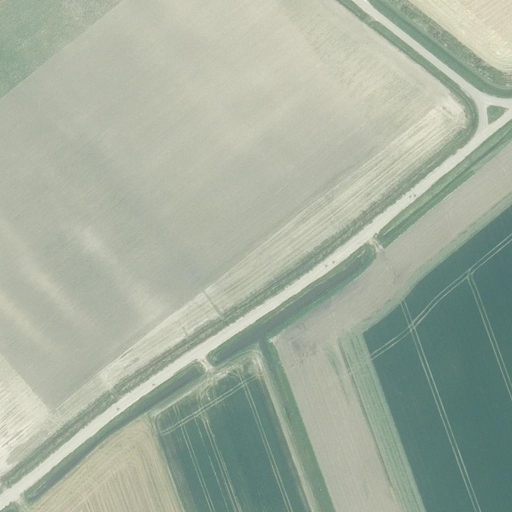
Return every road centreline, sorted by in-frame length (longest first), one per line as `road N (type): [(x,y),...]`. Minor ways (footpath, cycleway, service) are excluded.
road 1 (unclassified): [(0,504),(255,318),(476,142)]
road 2 (unclassified): [(478,96),(357,0)]
